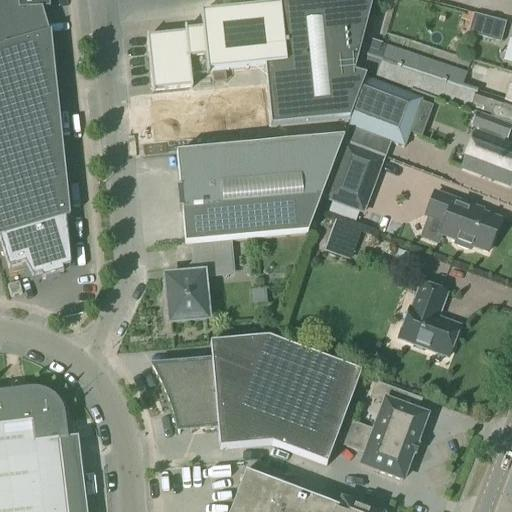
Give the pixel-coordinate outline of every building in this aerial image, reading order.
[(8,0),(0,2),(0,50),(48,36),(41,13),(49,11),(47,0),(8,0)] [(267,0),(268,10),(372,1),(376,0),(375,0),(267,0)] [(191,78),(264,71),(270,128),(348,121),(364,79),(353,75),(372,1),(268,10),(201,17),(202,33),(185,34),(185,38),(147,42),(153,94),(192,91),(191,78)] [(504,25),(472,17),(468,36),(499,44),(504,25)] [(0,246),(8,271),(24,266),(31,281),(40,278),(41,282),(62,276),(61,272),(69,269),(64,222),(69,220),(49,36),(48,36),(0,50),(0,246)] [(366,41),(355,74),(468,112),(469,110),(481,113),(482,110),(491,113),(489,119),(511,126),(511,106),(503,103),(480,96),(480,94),(462,88),(466,75),(366,41)] [(366,82),(343,143),(347,144),(346,145),(384,159),(389,144),(403,150),(421,102),(366,82)] [(462,170),(509,188),(511,179),(511,150),(502,147),(504,141),(507,142),(511,130),(475,116),(470,129),(478,132),(476,137),(475,137),(462,170)] [(185,249),(197,247),(198,265),(186,279),(167,281),(171,324),(207,321),(203,279),(231,276),(228,244),(307,237),(343,142),(176,157),(180,192),(178,192),(178,193),(180,193),(182,213),(180,213),(180,214),(182,214),(185,249)] [(383,159),(346,145),(325,200),(363,214),(383,159)] [(456,243),(455,246),(458,249),(466,252),(470,252),(471,249),(486,254),(498,223),(471,213),(473,210),(435,196),(426,219),(445,226),(441,237),(456,243)] [(328,216),(319,245),(342,252),(351,223),(328,216)] [(447,360),(458,330),(436,321),(445,297),(420,288),(411,312),(410,312),(404,327),(410,329),(405,344),(432,354),(434,350),(447,355),(446,359),(447,360)] [(210,347),(211,365),(160,369),(160,370),(156,372),(153,368),(152,369),(161,384),(168,401),(174,418),(178,435),(179,435),(179,432),(194,431),(196,425),(205,429),(206,432),(217,431),(219,452),(271,447),(326,468),(360,376),(268,341),(210,347)] [(370,399),(384,404),(373,433),(372,435),(412,450),(424,418),(397,408),(402,395),(375,385),(370,399)] [(0,511),(85,511),(81,473),(63,475),(59,443),(65,442),(62,420),(59,410),(54,404),(50,400),(44,397),(39,395),(31,395),(28,395),(26,391),(8,393),(9,397),(0,398),(0,511)] [(360,467),(400,482),(412,450),(372,435),(373,433),(347,423),(338,447),(364,457),(360,467)] [(364,511),(341,503),(338,511),(245,475),(230,511),(364,511)]
